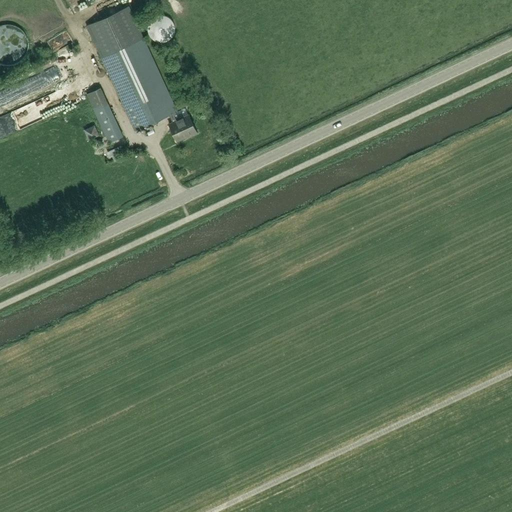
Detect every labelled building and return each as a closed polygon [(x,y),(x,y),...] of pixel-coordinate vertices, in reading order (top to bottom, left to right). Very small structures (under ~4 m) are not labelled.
[(176,111),(143,38),(128,5),(87,25),(102,57),(135,130),(169,114),(172,122),(169,123),(177,141),(190,135),(190,136),(197,133),(189,114),(179,119),(176,111)] [(161,15),(159,15),(156,15),(154,17),(152,18),(151,19),(149,21),(148,23),(148,27),(147,30),(148,32),(149,35),(150,37),(152,39),(155,40),(158,41),(160,41),(164,41),(166,40),(168,40),(170,38),(173,37),(174,34),(175,31),(175,27),(174,24),(173,21),(171,18),(168,16),(166,15),(164,15),(161,15)] [(109,142),(123,136),(100,87),(87,93),(109,142)] [(5,105),(15,101),(12,93),(1,97),(5,105)] [(99,138),(94,127),(85,131),(89,142),(99,138)] [(9,132),(14,142),(19,140),(14,130),(9,132)]
